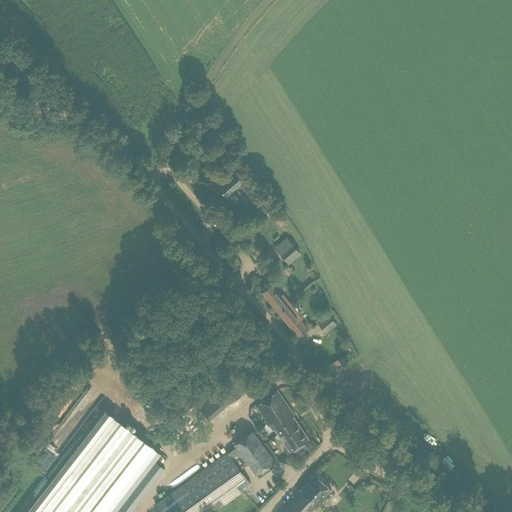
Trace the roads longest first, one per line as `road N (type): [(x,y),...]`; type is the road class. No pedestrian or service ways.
road 1 (unclassified): [(455,511),(351,457),(326,432),(283,341),(239,285)]
road 2 (track): [(0,89),(70,114),(119,150),(213,257)]
road 3 (track): [(0,418),(18,413),(79,348),(213,257)]
